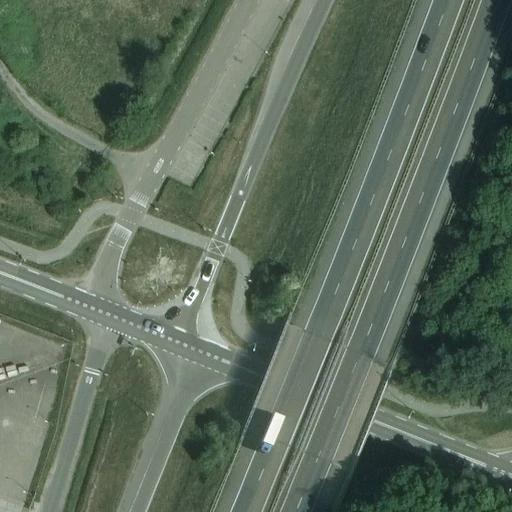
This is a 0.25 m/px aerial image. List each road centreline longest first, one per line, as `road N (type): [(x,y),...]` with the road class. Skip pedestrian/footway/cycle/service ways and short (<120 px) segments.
road 1 (motorway): [(446,0),(244,511)]
road 2 (motorway): [(295,511),(494,0)]
road 3 (motorway): [(327,0),(182,328),(184,345)]
road 4 (secondary): [(511,476),(184,345)]
road 5 (unclassified): [(100,312),(99,285),(129,214),(244,0)]
road 6 (unclassified): [(47,511),(101,339),(100,312)]
road 7 (motorway): [(184,345),(185,362),(129,511)]
